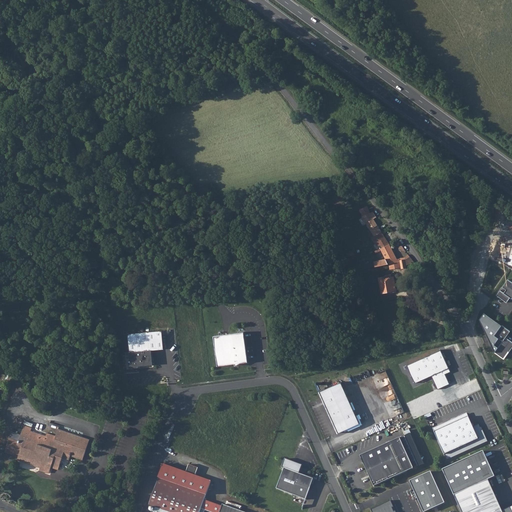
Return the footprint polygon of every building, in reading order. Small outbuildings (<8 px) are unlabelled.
[(371,177),(372,176),(367,169),(364,171),(370,181),(372,179),(371,177)] [(374,236),(381,232),(373,219),(376,217),(373,212),(370,213),(367,206),(360,209),(362,216),(371,231),(374,236)] [(377,246),(381,245),(382,248),(389,244),(382,232),(381,232),(374,236),(371,238),(375,244),(376,244),(377,246)] [(374,261),(375,267),(389,264),(400,261),(404,260),(406,260),(405,257),(397,259),(389,244),(382,248),(380,249),(386,260),(384,261),(384,259),(374,261)] [(404,260),(405,265),(414,263),(410,256),(408,255),(405,257),(406,260),(404,260)] [(394,276),(392,277),(391,274),(385,275),(385,276),(379,277),(381,289),(387,288),(388,291),(396,290),(394,276)] [(511,282),(508,280),(503,288),(507,290),(505,293),(501,291),(497,296),(508,303),(511,298),(511,282)] [(511,331),(503,325),(495,336),(503,341),(495,353),(504,359),(509,352),(510,352),(511,348),(511,341),(506,338),(511,331)] [(163,349),(162,332),(129,334),(132,368),(153,366),(152,350),(163,349)] [(244,332),(214,336),(217,366),(235,364),(235,366),(240,363),(248,362),(244,332)] [(441,350),(407,365),(415,383),(431,376),(437,389),(450,384),(445,374),(451,372),(441,350)] [(341,382),(319,391),(338,433),(360,423),(341,382)] [(458,417),(433,428),(447,460),(488,441),(483,430),(481,431),(479,424),(473,427),(468,416),(459,420),(458,417)] [(32,428),(24,425),(19,438),(16,437),(15,440),(9,438),(5,452),(14,455),(15,454),(19,455),(18,457),(46,467),(47,464),(51,465),(51,467),(58,470),(62,457),(69,460),(71,456),(72,452),(76,453),(76,454),(84,457),(90,439),(59,429),(56,436),(55,439),(46,436),(31,431),(32,428)] [(404,436),(400,438),(414,468),(418,466),(404,436)] [(400,438),(360,456),(374,486),(414,468),(400,438)] [(497,475),(486,452),(445,470),(456,494),(491,478),(497,475)] [(40,470),(49,473),(51,467),(51,465),(47,464),(46,467),(18,457),(17,460),(40,468),(40,470)] [(311,478),(311,477),(299,473),(302,465),(285,458),(281,467),(284,468),(276,489),(306,500),(312,482),(313,479),(311,478)] [(164,463),(159,477),(149,505),(156,507),(153,511),(199,511),(211,481),(195,475),(198,467),(189,464),(186,472),(164,463)] [(433,473),(412,482),(425,511),(428,511),(447,504),(433,473)] [(456,494),(454,495),(461,511),(506,511),(491,478),(456,494)] [(394,511),(391,502),(372,510),(372,511),(394,511)]
